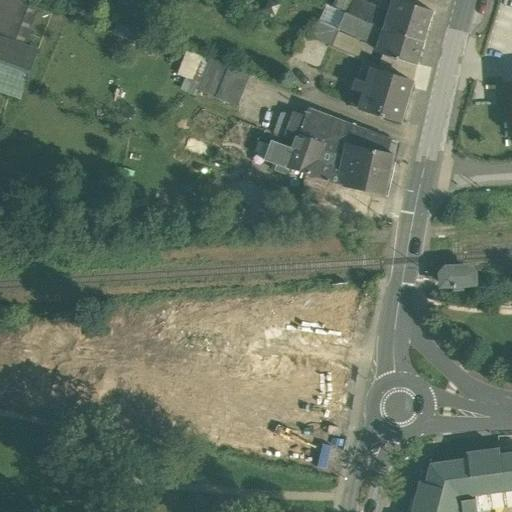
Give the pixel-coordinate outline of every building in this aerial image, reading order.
[(23,6),(8,0),(0,0),(0,40),(10,43),(23,6)] [(388,14),(356,0),(353,0),(348,14),(382,29),(388,16),(388,14)] [(434,11),(398,2),(389,32),(425,43),(434,11)] [(348,14),(346,14),(340,26),(385,44),(389,32),(382,29),(348,14)] [(338,31),(318,23),(311,38),(328,45),(331,46),(338,31)] [(425,43),(389,32),(385,44),(382,54),(418,66),(425,43)] [(311,38),(300,34),(291,58),(319,68),(328,45),(311,38)] [(0,40),(0,93),(20,100),(37,53),(10,43),(0,40)] [(362,60),(348,107),(361,112),(374,72),(376,72),(378,66),(362,60)] [(230,68),(217,99),(237,108),(250,76),(230,68)] [(376,72),(374,72),(361,112),(400,123),(412,84),(376,72)] [(332,119),(310,110),(307,118),(297,144),(294,151),(288,171),(306,177),(310,178),(315,164),(332,119)] [(307,118),(294,113),(291,120),(284,139),(297,144),(307,118)] [(281,116),(274,135),(284,139),(291,120),(281,116)] [(390,140),(332,119),(315,164),(341,173),(349,180),(356,148),(387,154),(390,140)] [(294,151),(271,142),(264,162),(276,167),(287,171),(288,171),(294,151)] [(387,154),(356,148),(349,180),(347,190),(385,197),(394,155),(387,154)] [(287,171),(276,167),(274,173),(286,177),(288,171),(287,171)] [(310,178),(306,177),(300,196),(321,202),(327,183),(310,178)] [(465,268),(446,270),(441,277),(442,286),(472,284),(472,273),(469,271),(465,268)] [(278,452),(331,463),(367,300),(106,330),(117,417),(178,430),(186,387),(271,378),(278,452)] [(428,472),(425,484),(419,482),(411,511),(476,511),(475,497),(511,492),(511,453),(500,455),(499,449),(466,454),(467,459),(437,463),(438,466),(437,470),(435,472),(431,473),(428,472)]
